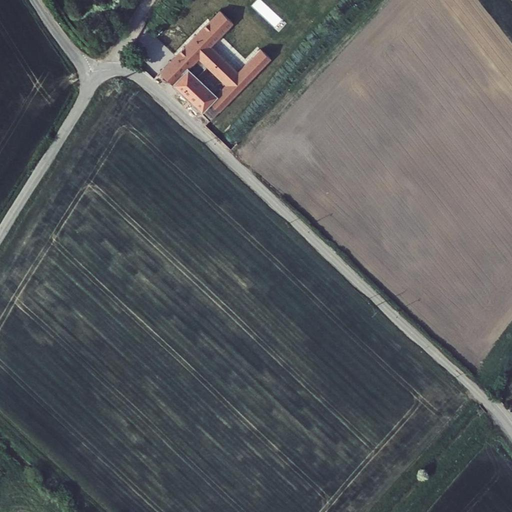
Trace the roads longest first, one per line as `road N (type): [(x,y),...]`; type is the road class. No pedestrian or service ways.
road 1 (unclassified): [(84,74),(121,70),(147,82),(511,433)]
road 2 (unclassified): [(84,74),(80,106),(0,236)]
